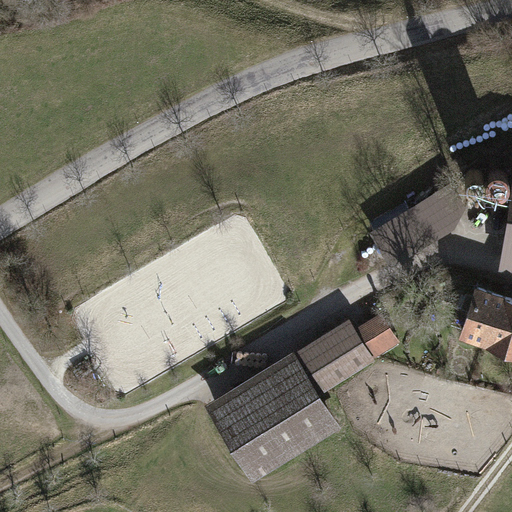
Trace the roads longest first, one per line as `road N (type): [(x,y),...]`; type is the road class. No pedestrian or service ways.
road 1 (track): [(0,313),(69,416),(124,428),(447,250),(511,275)]
road 2 (unclassified): [(0,227),(216,96),(511,5)]
